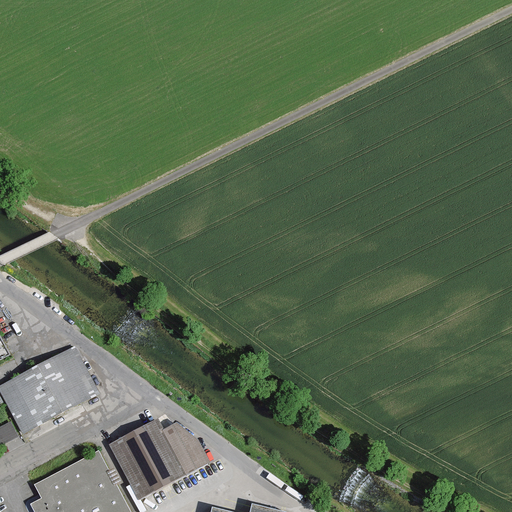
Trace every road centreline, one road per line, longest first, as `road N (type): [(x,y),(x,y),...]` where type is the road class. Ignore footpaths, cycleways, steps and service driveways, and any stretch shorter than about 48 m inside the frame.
road 1 (track): [(511,12),(69,229)]
road 2 (residential): [(151,392),(315,511)]
road 3 (residential): [(0,279),(151,392)]
road 4 (residential): [(0,469),(151,392)]
